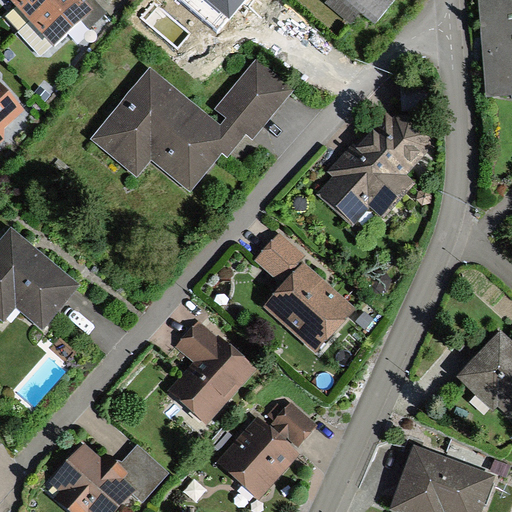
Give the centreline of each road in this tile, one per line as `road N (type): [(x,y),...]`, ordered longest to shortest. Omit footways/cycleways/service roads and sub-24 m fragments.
road 1 (residential): [(449,26),(416,32),(197,262),(0,490)]
road 2 (residential): [(326,511),(454,227)]
road 3 (residential): [(454,227),(460,110),(449,26)]
